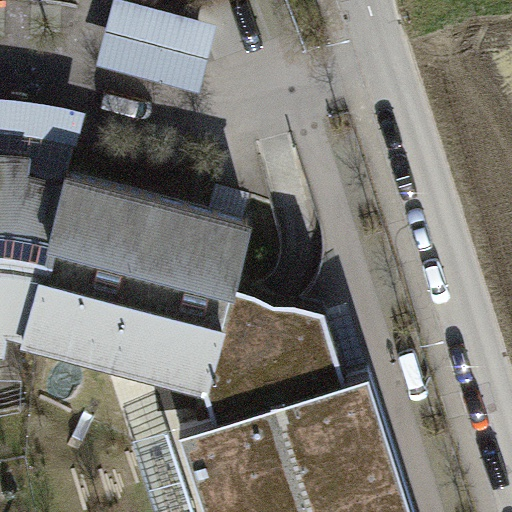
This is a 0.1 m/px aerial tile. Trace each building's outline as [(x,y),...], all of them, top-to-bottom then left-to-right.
[(150,0),(109,0),(92,63),(194,92),(215,18),(150,0)] [(0,150),(26,152),(23,168),(56,177),(60,166),(83,104),(57,97),(29,93),(4,89),(0,89),(0,150)] [(0,349),(4,350),(6,329),(201,378),(236,271),(254,218),(60,166),(56,177),(23,168),(26,152),(0,150),(0,349)] [(258,278),(236,271),(201,378),(213,408),(175,421),(204,511),(410,511),(364,363),(340,366),(318,295),(308,292),(258,278)] [(197,511),(170,428),(136,439),(160,511),(197,511)]
